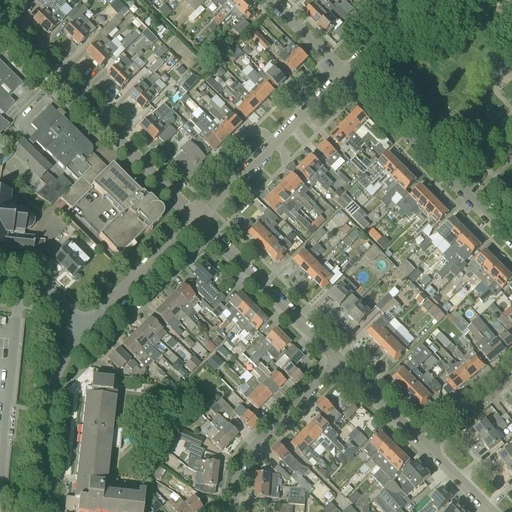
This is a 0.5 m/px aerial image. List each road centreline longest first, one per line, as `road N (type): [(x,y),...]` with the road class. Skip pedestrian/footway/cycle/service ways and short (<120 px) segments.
road 1 (residential): [(195,220),(0,21)]
road 2 (residential): [(511,239),(346,76)]
road 3 (residential): [(195,220),(346,76)]
road 4 (residential): [(336,362),(195,220)]
road 5 (residential): [(38,511),(52,390),(82,330)]
road 6 (residential): [(234,511),(245,458),(336,362)]
road 7 (residential): [(82,330),(195,220)]
road 8 (residential): [(431,449),(336,362)]
